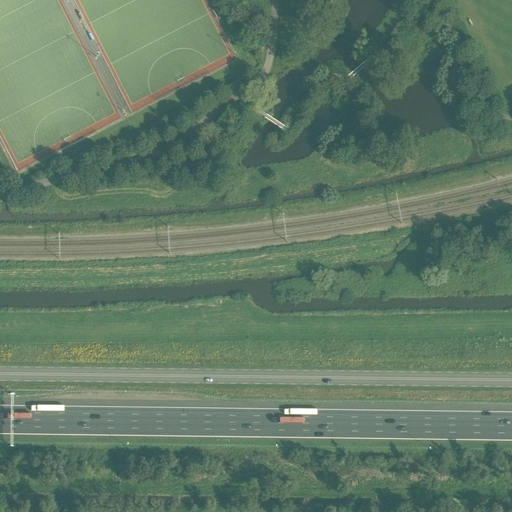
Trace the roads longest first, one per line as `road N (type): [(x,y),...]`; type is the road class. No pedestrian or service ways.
road 1 (motorway): [(511,426),(0,419)]
road 2 (secondary): [(511,380),(0,374)]
road 3 (track): [(0,328),(511,326)]
